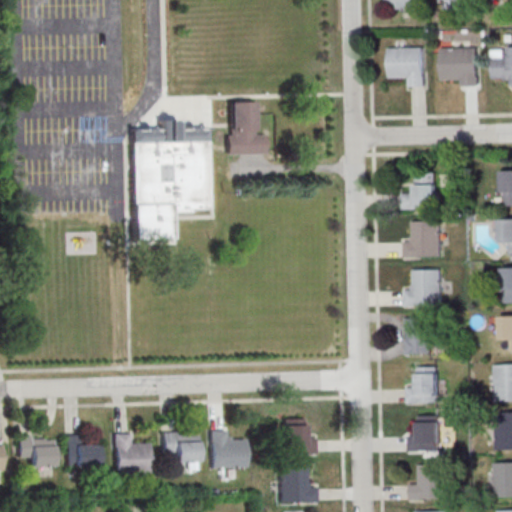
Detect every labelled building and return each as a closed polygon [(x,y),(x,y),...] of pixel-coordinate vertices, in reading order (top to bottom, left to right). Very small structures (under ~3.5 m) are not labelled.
[(388,0),(389,9),(426,9),(426,0),(388,0)] [(511,83),(511,46),(493,46),(493,84),(511,83)] [(425,85),(425,47),(390,47),(390,77),(403,77),(403,85),(425,85)] [(479,84),(478,47),(441,47),(442,84),(479,84)] [(229,101),(230,154),(263,154),(263,134),(253,134),(252,101),(229,101)] [(207,141),(188,141),(188,132),(148,133),(148,143),(131,143),(131,212),(208,211),(207,141)] [(511,169),(502,170),(502,205),(511,204),(511,169)] [(439,208),(439,172),(416,172),(416,193),(408,193),(408,208),(439,208)] [(511,252),(511,218),(501,218),(501,243),(511,243),(511,253),(511,252)] [(413,222),(442,222),(443,256),(404,257),(404,241),(413,241),(413,222)] [(413,271),(442,270),(443,304),(404,305),(404,290),(413,290),(413,271)] [(511,315),(502,315),(502,340),(511,339),(511,315)] [(431,318),(406,318),(406,353),(431,353),(431,318)] [(511,398),(496,399),(495,365),(511,364),(511,398)] [(416,367),(438,367),(439,401),(408,402),(408,387),(417,386),(416,367)] [(511,447),(498,448),(497,412),(511,411),(511,447)] [(418,417),(440,416),(441,450),(410,451),(410,436),(419,436),(418,417)] [(282,418),(282,454),(314,454),(314,435),(303,435),(303,418),(282,418)] [(208,467),(246,467),(246,439),(227,439),(227,430),(208,430),(208,467)] [(197,432),(161,432),(161,452),(172,452),(172,462),(186,462),(186,471),(197,471),(197,432)] [(148,474),(148,443),(130,443),(130,433),(112,433),(112,474),(148,474)] [(64,467),(100,467),(100,445),(78,445),(78,434),(64,434),(64,467)] [(52,435),(16,435),(16,457),(27,457),(27,466),(52,466),(52,435)] [(511,462),(496,463),(497,497),(511,496),(511,462)] [(420,464),(449,463),(450,498),(412,499),(411,483),(421,483),(420,464)] [(279,471),(312,470),(313,501),(279,501),(279,471)]
